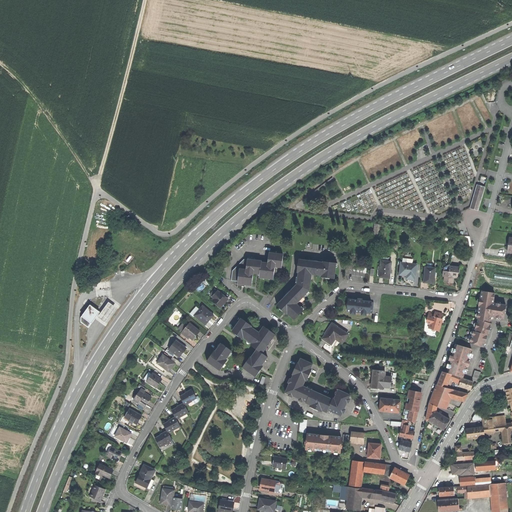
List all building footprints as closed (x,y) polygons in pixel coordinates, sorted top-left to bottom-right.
[(472,201),(480,203),(484,188),(476,186),(472,201)] [(479,210),(480,203),(472,201),(471,208),(479,210)] [(231,281),(238,282),(238,285),(241,285),(245,286),(245,283),(252,283),(254,273),(260,274),(260,275),(265,276),(274,277),(275,267),(282,267),(283,255),(269,253),(268,264),(261,263),(262,261),(248,260),(244,260),(232,270),(231,281)] [(300,260),(297,286),(295,289),(294,288),(287,295),(279,304),(288,314),(295,320),(304,311),(297,305),(303,299),(310,291),(311,284),(311,275),(325,277),(334,278),(336,263),(323,262),(300,260)] [(385,278),(390,279),(392,262),(381,261),(381,267),(380,277),(385,278)] [(407,264),(401,263),(400,275),(407,276),(407,279),(411,280),(415,280),(416,271),(417,272),(417,266),(412,265),(412,266),(407,265),(407,264)] [(346,264),(345,271),(366,274),(367,267),(346,264)] [(429,283),(434,284),(436,268),(425,267),(424,283),(429,283)] [(447,283),(451,283),(451,278),(454,278),(457,278),(458,274),(459,274),(459,269),(449,268),(449,270),(447,272),(444,272),(443,277),(444,277),(444,283),(447,283)] [(210,295),(213,298),(218,292),(215,289),(210,295)] [(477,318),(479,319),(491,323),(491,317),(504,319),(506,305),(493,303),(495,293),(482,291),(481,298),(480,298),(479,301),(479,306),(477,318)] [(218,292),(213,298),(214,299),(213,301),(219,307),(222,304),(223,305),(225,302),(228,299),(220,292),(219,293),(218,292)] [(348,300),(347,311),(372,314),(373,302),(363,301),(363,300),(360,300),(358,299),(358,301),(348,300)] [(116,307),(108,301),(97,317),(105,322),(116,307)] [(80,323),(87,328),(92,320),(98,312),(95,311),(96,310),(90,305),(81,318),(80,323)] [(195,316),(206,325),(208,322),(208,321),(210,318),(213,315),(203,306),(195,316)] [(436,310),(431,308),(428,317),(430,320),(431,321),(430,324),(441,327),(443,317),(442,315),(444,309),(440,308),(437,307),(436,310)] [(233,330),(252,344),(259,333),(251,327),(252,326),(241,318),(237,324),(233,330)] [(470,343),(483,347),(487,335),(488,336),(492,323),(491,323),(479,319),(476,328),(475,331),(474,331),(470,343)] [(183,332),(194,340),(198,335),(201,331),(190,323),(183,332)] [(326,334),(323,339),(327,341),(332,345),(336,339),(342,343),(348,335),(338,328),(338,327),(333,323),(326,334)] [(251,345),(257,350),(262,354),(268,345),(275,336),(263,327),(259,333),(252,344),(251,345)] [(169,349),(180,357),(183,353),(186,349),(175,341),(169,349)] [(207,361),(218,370),(232,351),(222,343),(216,352),(215,351),(212,354),(213,354),(211,356),(207,361)] [(451,362),(447,373),(452,374),(463,378),(472,349),(456,344),(452,356),(451,362)] [(242,368),(255,376),(261,367),(268,358),(262,354),(257,350),(251,358),(250,357),(242,368)] [(158,364),(170,372),(173,368),(176,364),(163,355),(158,364)] [(294,376),(286,394),(307,403),(307,404),(328,413),(329,411),(342,416),(351,395),(339,390),(337,394),(335,400),(327,397),(327,398),(323,397),(324,395),(310,389),(303,387),(308,375),(306,374),(308,371),(310,372),(313,365),(300,359),(299,363),(298,363),(292,375),(294,376)] [(372,388),(383,389),(383,387),(390,388),(390,382),(391,383),(392,377),(385,376),(385,372),(374,371),(373,379),(372,388)] [(446,387),(450,379),(452,375),(452,374),(447,373),(442,371),(439,378),(437,385),(446,387)] [(148,382),(153,386),(154,384),(159,387),(161,383),(163,380),(153,374),(152,375),(148,381),(148,382)] [(459,386),(471,390),(472,386),(473,382),(462,378),(460,384),(459,386)] [(437,385),(432,398),(442,401),(444,396),(448,388),(446,387),(437,385)] [(453,389),(448,388),(444,396),(450,398),(453,390),(453,389)] [(180,397),(184,404),(185,406),(192,401),(197,399),(196,398),(192,390),(187,393),(188,393),(184,395),(180,397)] [(410,410),(418,412),(419,402),(421,392),(409,390),(406,409),(410,410)] [(466,398),(468,394),(453,390),(450,398),(463,401),(466,398)] [(140,393),(135,400),(139,403),(141,401),(147,405),(150,401),(152,398),(146,394),(144,396),(140,393)] [(432,398),(429,404),(435,405),(440,407),(442,401),(432,398)] [(380,405),(380,412),(399,413),(401,401),(381,399),(380,405)] [(172,411),(176,417),(177,419),(188,413),(185,406),(184,404),(178,407),(175,409),(172,411)] [(426,420),(429,421),(434,411),(433,410),(428,409),(426,420)] [(132,410),(127,418),(133,422),(135,423),(139,425),(141,420),(144,416),(132,410)] [(417,417),(418,412),(410,410),(408,421),(415,422),(417,417)] [(429,421),(444,430),(447,425),(450,419),(435,410),(434,411),(429,421)] [(505,416),(498,417),(499,425),(506,424),(505,416)] [(164,425),(168,431),(168,433),(180,426),(177,419),(176,417),(171,420),(171,421),(168,423),(164,425)] [(482,419),(483,426),(491,425),(499,425),(498,417),(482,419)] [(492,431),(502,430),(502,429),(511,427),(511,425),(511,423),(506,424),(499,425),(491,425),(492,431)] [(485,437),(484,432),(483,426),(466,429),(467,434),(467,439),(485,437)] [(504,447),(511,445),(511,427),(502,429),(502,430),(504,447)] [(120,428),(116,436),(123,440),(123,441),(127,443),(130,438),(132,434),(120,428)] [(400,436),(413,438),(413,435),(414,432),(409,431),(405,430),(401,429),(400,436)] [(156,439),(160,447),(172,440),(168,433),(168,431),(162,434),(163,435),(160,437),(156,439)] [(350,441),(364,443),(365,433),(351,432),(351,435),(350,441)] [(316,434),(308,433),(306,449),(320,450),(320,449),(326,449),(326,451),(340,453),(341,437),(334,436),(334,437),(330,437),(331,436),(319,435),(319,436),(316,435),(316,434)] [(412,443),(401,440),(399,449),(410,452),(411,448),(412,443)] [(382,444),(369,443),(368,458),(380,459),(381,451),(382,444)] [(122,453),(111,447),(107,456),(118,461),(120,457),(122,453)] [(288,460),(275,457),(274,462),(273,468),(286,470),(288,460)] [(363,461),(353,460),(350,486),(360,487),(363,461)] [(475,462),(476,469),(496,467),(495,460),(475,462)] [(374,463),(365,462),(364,470),(373,471),(374,463)] [(386,465),(374,463),(373,471),(385,472),(386,465)] [(473,463),(452,465),(452,469),(453,474),(461,474),(461,475),(474,474),(473,463)] [(113,471),(100,464),(96,472),(97,472),(96,474),(101,477),(102,475),(110,478),(112,475),(113,471)] [(155,470),(144,465),(140,474),(141,474),(139,477),(137,483),(147,487),(151,479),(155,470)] [(385,475),(390,476),(395,468),(394,466),(386,465),(385,472),(385,475)] [(390,476),(390,477),(404,485),(407,480),(409,475),(395,468),(390,476)] [(268,480),(262,479),(261,484),(260,490),(274,492),(276,481),(271,480),(271,481),(267,481),(268,480)] [(281,482),(276,481),(274,492),(282,493),(283,486),(281,486),(281,482)] [(505,483),(491,484),(492,493),(494,508),(507,507),(505,483)] [(468,486),(468,495),(490,493),(489,484),(468,486)] [(105,490),(95,485),(90,497),(100,501),(103,495),(105,490)] [(359,505),(360,494),(361,488),(349,487),(348,493),(347,504),(359,505)] [(440,492),(440,496),(454,495),(454,487),(440,488),(440,492)] [(174,491),(163,489),(161,504),(166,505),(171,506),(174,491)] [(371,495),(381,498),(383,491),(370,489),(370,493),(371,495)] [(396,494),(383,491),(381,498),(380,500),(394,503),(395,499),(396,494)] [(331,507),(347,509),(347,504),(348,493),(341,492),(340,499),(332,498),(331,503),(331,507)] [(183,499),(174,498),(172,509),(177,509),(182,510),(183,499)] [(274,511),(277,502),(260,499),(259,504),(258,510),(269,511),(274,511)] [(439,506),(439,511),(459,510),(458,505),(458,499),(438,500),(439,506)] [(221,501),(219,511),(221,511),(232,511),(233,509),(234,503),(221,501)] [(194,503),(192,511),(203,511),(204,504),(199,504),(194,503)]
